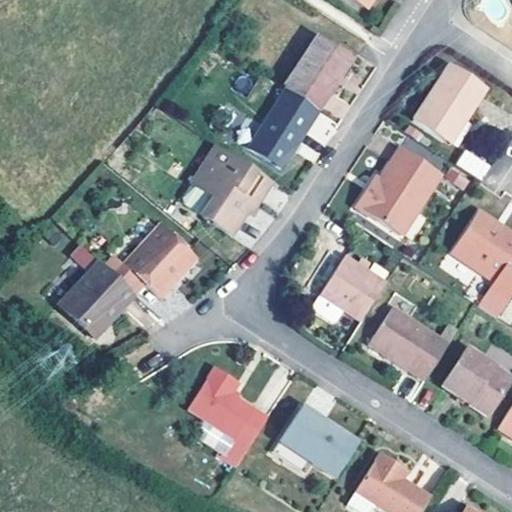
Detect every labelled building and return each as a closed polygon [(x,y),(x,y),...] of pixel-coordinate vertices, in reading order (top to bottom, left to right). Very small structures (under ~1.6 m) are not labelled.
[(365,10),(371,0),(363,0),(359,6),(365,10)] [(329,84),(347,56),(318,37),(282,90),(314,112),(317,113),(334,87),(329,84)] [(329,84),(334,87),(351,60),(347,56),(329,84)] [(417,111),(454,135),(489,81),(453,58),(417,111)] [(314,112),(282,90),(245,148),(277,169),(293,145),(314,112)] [(403,226),(445,164),(406,139),(383,173),(379,170),(375,176),(379,179),(364,200),(403,226)] [(254,204),(249,201),(263,180),(213,147),(178,200),(227,234),(242,212),(247,215),(251,209),(254,204)] [(481,180),(491,163),(464,148),(455,165),(481,180)] [(359,197),(364,200),(379,179),(375,176),(359,197)] [(500,226),(505,221),(482,205),(478,211),(497,224),(500,226)] [(497,224),(478,211),(455,245),(498,273),(482,298),(499,309),(511,289),(511,225),(505,221),(500,226),(497,224)] [(163,290),(192,257),(174,240),(173,243),(154,226),(120,265),(110,255),(100,266),(125,290),(129,294),(130,295),(141,283),(157,297),(163,290)] [(330,239),(306,275),(319,283),(312,295),(313,300),(330,312),(336,311),(343,299),(361,311),(386,275),(330,239)] [(69,256),(83,269),(95,258),(81,244),(69,256)] [(104,312),(125,290),(100,266),(95,261),(55,303),(90,336),(104,320),(100,317),(104,312)] [(104,320),(129,294),(125,290),(104,312),(100,317),(104,320)] [(366,337),(423,374),(446,338),(389,302),(366,337)] [(442,379),(487,410),(511,374),(467,344),(442,379)] [(231,460),(262,412),(228,388),(236,376),(211,359),(182,400),(230,433),(218,451),(231,460)] [(511,398),(496,423),(511,433),(511,398)] [(311,412),(312,410),(298,400),(268,446),(301,467),(307,456),(331,471),(352,438),(330,424),(331,422),(321,415),(319,418),(315,415),(311,412)] [(319,418),(321,415),(312,410),(311,412),(315,415),(319,418)] [(386,470),(392,462),(374,450),(340,500),(357,511),(359,511),(368,499),(387,511),(411,511),(424,494),(395,475),(391,472),(386,470)] [(401,467),(392,462),(386,470),(391,472),(395,475),(401,467)] [(452,511),(473,511),(459,503),(452,511)]
